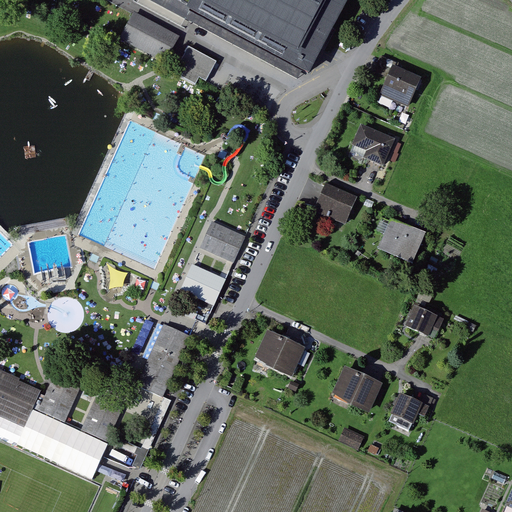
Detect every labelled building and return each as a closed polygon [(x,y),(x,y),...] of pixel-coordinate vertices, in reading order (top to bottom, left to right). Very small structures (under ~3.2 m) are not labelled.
[(333,42),(356,0),(152,0),(300,80),(304,72),(307,73),(315,78),(333,42)] [(134,12),(120,40),(166,64),(180,36),(134,12)] [(175,74),(196,84),(199,78),(207,82),(217,61),(189,47),(175,74)] [(421,80),(392,67),(379,97),(408,109),(421,80)] [(395,141),(361,126),(352,146),(366,153),(363,160),(383,169),(395,141)] [(357,199),(325,185),(313,212),(344,226),(357,199)] [(384,232),(390,221),(383,218),(377,229),(384,232)] [(424,235),(391,220),(379,249),(412,264),(424,235)] [(247,237),(215,222),(203,249),(235,263),(247,237)] [(227,279),(195,265),(183,292),(215,306),(227,279)] [(447,320),(422,307),(411,328),(436,342),(447,320)] [(138,341),(147,344),(150,335),(158,338),(162,326),(145,320),(138,341)] [(190,339),(164,327),(135,386),(162,398),(190,339)] [(306,350),(269,333),(257,359),(294,376),(306,350)] [(85,429),(69,422),(86,383),(60,371),(43,409),(37,407),(45,390),(0,369),(0,412),(28,426),(30,422),(82,445),(88,431),(109,441),(128,400),(104,389),(85,429)] [(385,386),(350,370),(338,398),(373,414),(385,386)] [(426,407),(404,397),(396,415),(418,426),(426,407)] [(344,428),(339,442),(359,449),(364,435),(344,428)]
